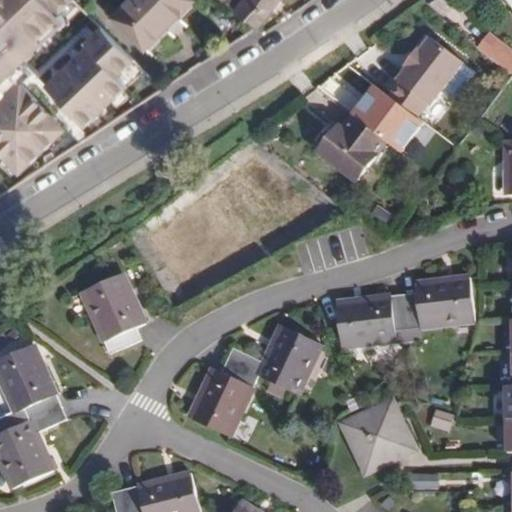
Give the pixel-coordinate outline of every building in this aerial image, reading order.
[(0,0),(0,150),(21,173),(66,131),(39,103),(41,101),(24,83),(34,75),(23,64),(67,23),(60,15),(75,1),(74,0),(0,0)] [(193,1),(191,0),(130,0),(113,17),(145,49),(193,1)] [(237,0),(223,0),(222,2),(236,12),(242,4),(237,0)] [(244,0),(242,4),(236,12),(257,28),(268,18),(281,0),(244,0)] [(85,42),(44,83),(88,127),(129,86),(119,76),(135,60),(104,29),(88,45),(85,42)] [(511,46),(491,30),(478,47),(511,73),(511,46)] [(402,84),(391,97),(418,118),(429,104),(432,106),(465,63),(432,38),(421,52),(419,50),(407,66),(409,68),(399,81),(402,84)] [(389,142),(355,116),(344,130),(340,127),(321,152),(359,181),(389,142)] [(378,204),(372,216),(390,225),(396,213),(378,204)] [(143,328),(119,277),(79,296),(108,357),(139,344),(133,332),(143,328)] [(402,297),(406,330),(419,329),(475,322),(470,279),(414,286),(416,296),(402,297)] [(393,332),(406,330),(402,297),(334,305),(340,349),(394,343),(393,332)] [(221,359),(253,376),(293,396),(317,347),(277,326),(259,363),(227,347),(221,359)] [(393,332),(394,343),(420,340),(419,329),(406,330),(393,332)] [(27,425),(59,411),(31,348),(0,361),(0,388),(13,417),(22,413),(27,425)] [(222,439),(253,376),(221,359),(215,371),(208,367),(183,417),(222,439)] [(391,406),(342,424),(359,472),(408,453),(391,406)] [(432,427),(452,431),(455,414),(436,410),(432,427)] [(64,422),(59,411),(27,425),(0,436),(0,472),(9,492),(50,474),(33,436),(64,422)] [(439,488),(439,474),(413,475),(414,489),(439,488)] [(196,511),(187,477),(121,493),(125,511),(196,511)] [(125,511),(121,493),(109,496),(113,511),(125,511)]
